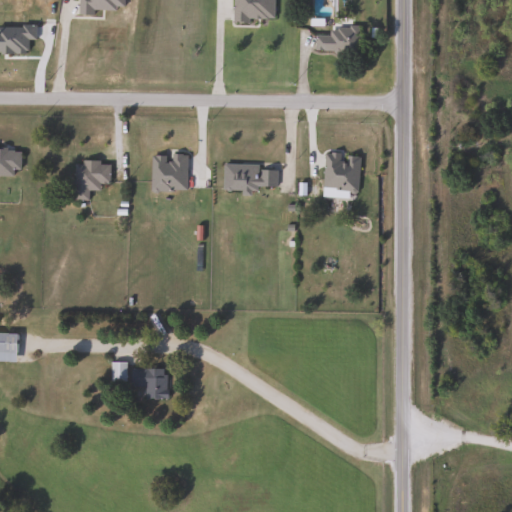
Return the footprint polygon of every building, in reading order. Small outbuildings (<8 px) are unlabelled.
[(76,0),(121,0),(121,9),(93,8),(93,14),(76,13),(76,0)] [(231,0),(272,0),(272,20),(231,20),(231,0)] [(360,30),(359,52),(308,50),(309,28),(360,30)] [(19,174),(0,174),(0,145),(19,145),(19,174)] [(73,160),(109,162),(108,182),(98,182),(98,189),(87,189),(86,200),(72,199),(73,160)] [(222,188),(222,162),(275,162),(275,188),(222,188)] [(0,332),(14,332),(14,361),(0,361),(0,332)] [(109,380),(109,362),(124,362),(124,380),(109,380)] [(141,387),(129,387),(129,368),(166,368),(165,399),(141,398),(141,387)]
